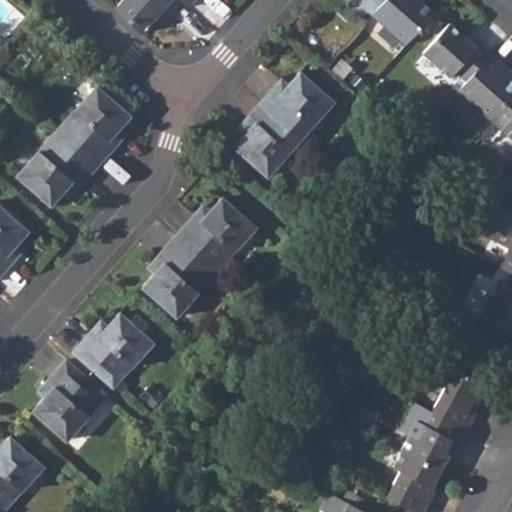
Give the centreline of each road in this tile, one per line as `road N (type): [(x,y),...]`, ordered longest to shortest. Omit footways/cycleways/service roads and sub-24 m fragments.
road 1 (residential): [(511,0),(511,481),(495,511)]
road 2 (residential): [(0,367),(164,188),(185,102)]
road 3 (residential): [(70,0),(185,102)]
road 4 (residential): [(185,102),(277,0)]
